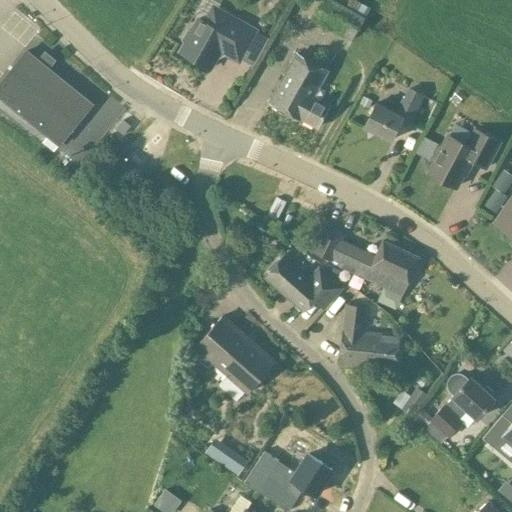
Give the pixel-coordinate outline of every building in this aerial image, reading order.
[(322,0),(312,18),(352,41),(369,10),(363,7),(364,4),(356,0),(335,0),(336,0),(334,0),(322,0)] [(185,44),(180,53),(209,69),(219,51),(238,61),(255,31),(218,11),(209,26),(199,20),(193,31),(188,30),(182,40),(185,44)] [(0,96),(59,145),(92,104),(27,51),(0,84),(0,96)] [(317,129),(330,105),(314,96),(328,71),(297,54),(269,102),(317,129)] [(364,128),(391,141),(402,120),(410,124),(424,96),(410,88),(397,114),(376,103),(364,128)] [(463,175),(465,176),(473,162),(486,169),(500,143),(475,129),(467,145),(448,135),(428,173),(456,188),(463,175)] [(138,148),(126,159),(138,171),(149,160),(138,148)] [(496,186),(484,204),(493,210),(511,181),(511,173),(503,168),(492,184),(496,186)] [(281,214),(287,202),(276,197),(267,216),(277,221),(278,219),(288,224),(290,219),(281,214)] [(511,198),(494,223),(511,235),(511,198)] [(341,267),(384,287),(377,301),(396,310),(420,258),(383,241),(375,257),(341,241),(344,234),(325,226),(313,252),(332,260),(332,259),(342,264),(341,267)] [(314,300),(325,309),(343,288),(319,267),(310,277),(285,254),(265,277),(304,312),(314,300)] [(377,366),(396,368),(399,338),(381,336),(381,334),(364,332),(367,307),(346,305),(340,365),(377,369),(377,366)] [(222,316),(195,347),(247,394),(275,363),(222,316)] [(452,397),(453,398),(447,404),(445,403),(435,414),(425,405),(414,418),(424,427),(441,443),(447,437),(448,438),(462,423),(468,427),(476,419),(495,398),(471,376),(468,379),(465,376),(461,373),(456,373),(452,375),(448,378),(446,383),(447,388),(451,393),(453,395),(452,397)] [(417,387),(401,409),(413,417),(428,395),(417,387)] [(511,422),(502,414),(482,438),(493,447),(503,435),(511,442),(511,422)] [(322,459),(330,446),(315,437),(307,449),(322,459)] [(238,478),(249,462),(227,447),(216,463),(238,478)] [(264,451),(244,482),(289,511),(304,488),(315,495),(332,470),(309,455),(297,473),(264,451)] [(511,486),(505,480),(498,489),(511,499),(511,486)] [(153,504),(166,511),(172,511),(181,498),(164,487),(153,504)] [(252,511),(248,509),(252,502),(241,495),(229,511),(252,511)] [(475,511),(497,511),(488,501),(475,511)]
